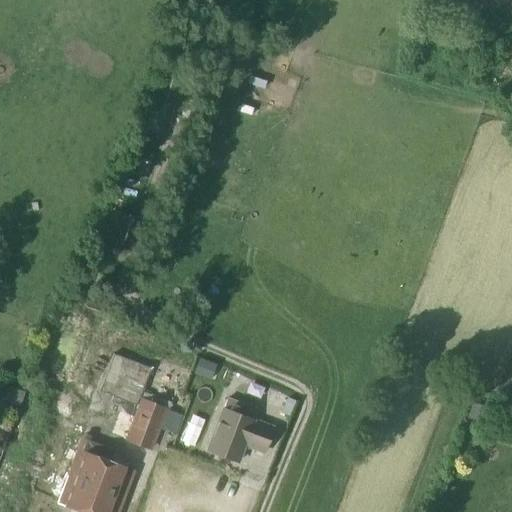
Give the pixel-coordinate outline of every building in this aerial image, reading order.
[(427,26),(422,42),(440,47),(445,32),(427,26)] [(142,171),(146,156),(129,150),(124,166),(142,171)] [(63,379),(79,340),(62,333),(47,372),(63,379)] [(97,393),(111,398),(109,403),(119,407),(117,413),(133,419),(125,441),(149,450),(160,420),(156,419),(160,409),(137,400),(149,369),(111,355),(97,393)] [(191,374),(204,379),(209,364),(197,359),(191,374)] [(0,412),(1,413),(14,416),(23,393),(7,389),(0,387),(0,412)] [(223,411),(207,452),(237,464),(243,446),(263,454),(272,430),(251,422),(256,411),(227,400),(223,411)] [(57,501),(66,504),(65,506),(80,511),(116,511),(132,473),(108,463),(110,456),(105,454),(107,450),(86,442),(87,439),(82,437),(57,501)]
